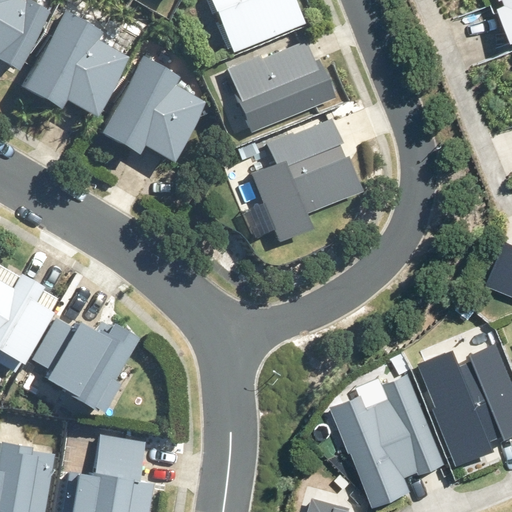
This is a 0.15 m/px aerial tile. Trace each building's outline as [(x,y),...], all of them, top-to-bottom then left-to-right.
[(0,0),(0,53),(9,59),(46,3),(41,0),(0,0)] [(212,0),(235,53),(308,23),(298,0),(212,0)] [(511,0),(492,0),(511,53),(511,0)] [(97,24),(61,2),(16,75),(52,97),(57,90),(87,108),(124,48),(94,29),(97,24)] [(226,68),(251,132),(336,99),(320,59),(315,61),(308,41),(262,59),(260,54),(226,68)] [(175,72),(140,50),(94,123),(130,145),(136,135),(166,153),(202,95),(173,77),(175,72)] [(253,173),(280,241),(316,227),(310,214),(364,193),(350,156),(345,158),(339,144),(344,143),(334,118),(269,144),(277,164),(253,173)] [(511,296),(511,245),(507,243),(488,287),(511,296)] [(45,300),(27,289),(35,275),(12,262),(4,277),(0,274),(0,358),(8,364),(45,300)] [(66,321),(52,312),(27,354),(41,361),(38,366),(59,379),(58,382),(88,399),(89,397),(95,402),(111,373),(107,371),(131,329),(107,314),(101,325),(93,320),(91,323),(72,312),(66,321)] [(511,375),(493,327),(426,353),(463,446),(511,426),(511,375)] [(404,375),(337,401),(371,487),(406,474),(403,465),(434,453),(404,375)] [(40,511),(51,447),(22,442),(23,434),(0,430),(0,511),(40,511)] [(125,469),(84,461),(83,464),(69,462),(60,511),(116,511),(117,510),(127,511),(143,511),(151,477),(124,472),(125,469)] [(380,511),(384,500),(318,482),(309,511),(380,511)]
